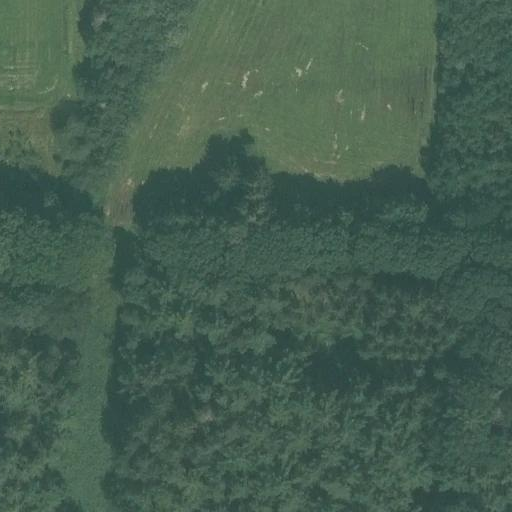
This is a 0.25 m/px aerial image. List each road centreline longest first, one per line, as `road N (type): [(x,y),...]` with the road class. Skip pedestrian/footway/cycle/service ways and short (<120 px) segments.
road 1 (track): [(0,260),(194,251),(511,259)]
road 2 (unknown): [(112,208),(93,0)]
